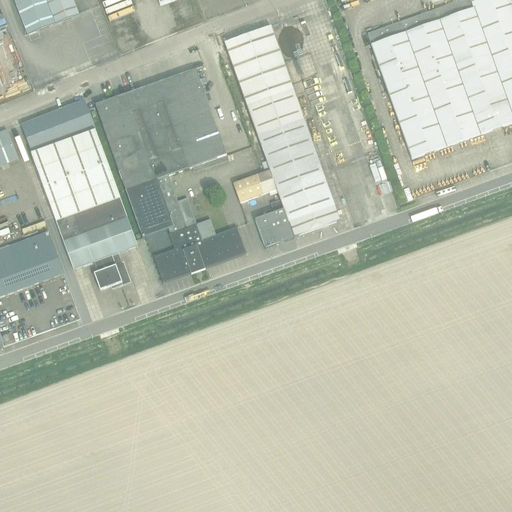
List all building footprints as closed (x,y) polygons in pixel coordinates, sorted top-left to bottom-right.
[(56,25),(78,16),(72,0),(13,0),(28,36),(56,25)] [(511,0),(463,0),(367,35),(371,46),(370,46),(411,160),(448,147),(478,137),(511,124),(511,0)] [(285,240),(286,243),(341,223),(271,28),(225,44),(267,162),(262,164),(265,171),(269,169),(270,172),(234,185),(240,204),(277,191),(284,211),(255,221),(266,250),(281,244),(280,241),(285,240)] [(351,36),(347,37),(355,55),(359,54),(351,36)] [(186,74),(196,103),(206,99),(196,71),(186,74)] [(186,106),(196,103),(186,74),(176,78),(186,106)] [(178,109),(186,106),(176,78),(166,81),(176,110),(178,109)] [(166,113),(176,110),(166,81),(156,85),(166,113)] [(156,117),(166,113),(156,85),(146,88),(156,117)] [(146,121),(156,117),(146,88),(136,92),(146,121)] [(163,168),(146,121),(136,92),(95,107),(126,192),(156,181),(153,172),(163,168)] [(181,119),(210,109),(206,99),(196,103),(186,106),(178,109),(181,119)] [(32,155),(95,130),(84,102),(21,126),(32,155)] [(227,156),(220,137),(191,147),(188,138),(185,128),(181,119),(178,109),(176,110),(166,113),(156,117),(146,121),(163,168),(153,172),(156,181),(158,180),(161,187),(170,183),(168,177),(227,156)] [(185,128),(213,118),(210,109),(181,119),(185,128)] [(188,138),(216,128),(213,118),(185,128),(188,138)] [(216,128),(188,138),(191,147),(220,137),(216,128)] [(120,200),(95,130),(32,155),(63,242),(79,236),(72,218),(120,200)] [(0,167),(18,160),(7,131),(0,134),(0,167)] [(177,203),(170,183),(161,187),(158,180),(156,181),(126,192),(143,239),(168,230),(170,236),(169,236),(175,251),(154,258),(163,284),(246,255),(237,228),(216,236),(210,221),(197,226),(187,200),(177,203)] [(79,236),(63,242),(74,271),(94,264),(98,274),(95,275),(101,291),(111,288),(112,291),(131,284),(124,263),(122,264),(119,255),(138,248),(120,200),(72,218),(79,236)] [(0,298),(63,275),(62,272),(48,233),(0,250),(0,298)]
